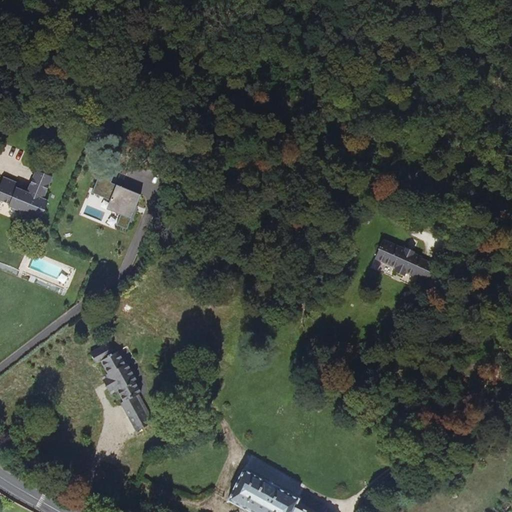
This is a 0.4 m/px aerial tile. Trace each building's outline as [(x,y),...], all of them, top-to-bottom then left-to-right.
[(14,188),(16,183),(3,178),(0,183),(0,202),(8,206),(6,210),(38,222),(47,202),(43,201),(52,179),(34,172),(26,193),(14,188)] [(133,236),(148,201),(127,192),(118,188),(122,178),(110,173),(101,195),(99,199),(117,206),(116,209),(113,215),(127,221),(123,231),(133,236)] [(118,188),(127,192),(132,182),(122,178),(118,188)] [(95,200),(116,209),(117,206),(99,199),(101,195),(98,194),(95,200)] [(409,301),(416,286),(400,279),(401,277),(394,274),(395,272),(386,268),(385,271),(363,261),(355,279),(374,288),(373,292),(384,297),(386,292),(395,297),(396,295),(409,301)] [(138,390),(121,358),(117,360),(108,344),(90,353),(96,363),(102,361),(106,368),(103,370),(113,388),(116,387),(122,400),(120,401),(136,431),(150,424),(134,393),(138,390)] [(485,464),(489,459),(483,454),(479,459),(485,464)] [(298,511),(282,502),(284,499),(222,464),(206,493),(239,511),(298,511)] [(413,496),(433,471),(428,466),(407,492),(413,496)]
